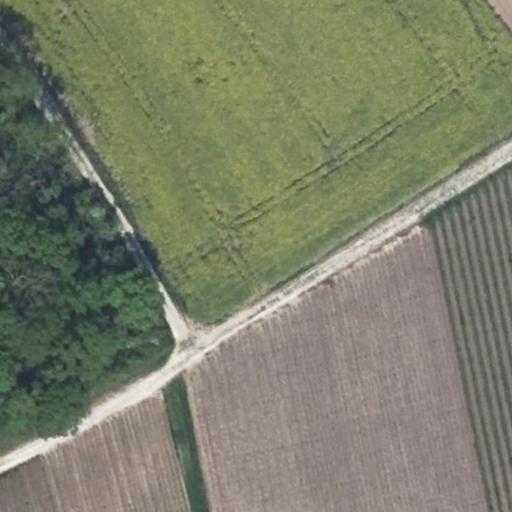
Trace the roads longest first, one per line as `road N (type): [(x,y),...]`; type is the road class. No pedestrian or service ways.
road 1 (track): [(0,465),(511,151)]
road 2 (track): [(0,33),(120,219),(191,354)]
road 3 (track): [(203,511),(172,366)]
